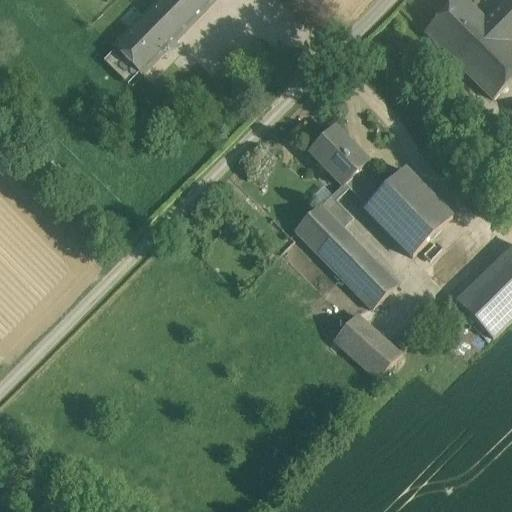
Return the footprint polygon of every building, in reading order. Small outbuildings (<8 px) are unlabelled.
[(160,0),(155,5),(180,30),(209,0),(160,0)] [(493,28),(486,21),(464,0),(459,0),(425,34),(457,65),(493,28)] [(511,0),(507,0),(486,21),(493,28),(509,44),(511,40),(511,0)] [(155,5),(114,47),(139,71),(180,30),(155,5)] [(511,46),(509,44),(493,28),(457,65),(493,101),(511,81),(511,46)] [(369,165),(334,130),(310,154),(342,186),(344,189),(347,186),(366,168),(369,165)] [(387,189),(366,168),(347,186),(350,189),(368,208),(387,189)] [(368,208),(366,210),(412,258),(453,219),(407,170),(387,189),(368,208)] [(331,196),(321,207),(343,230),(354,220),(337,202),(350,189),(347,186),(344,189),(342,186),(331,196)] [(312,200),(320,207),(321,207),(331,196),(324,189),(312,200)] [(320,207),(294,232),(372,312),(398,286),(343,230),(321,207),(320,207)] [(511,251),(457,304),(492,340),(511,320),(511,251)] [(401,357),(357,317),(333,342),(378,383),(401,357)]
